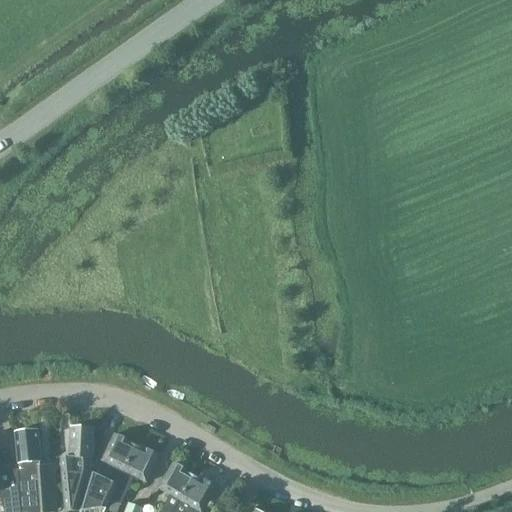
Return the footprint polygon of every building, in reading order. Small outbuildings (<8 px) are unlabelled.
[(71,428),(69,459),(60,459),(64,511),(69,511),(79,511),(90,474),(92,460),(93,429),(71,428)] [(43,511),(44,511),(56,510),(52,466),(41,467),(38,432),(15,433),(18,464),(22,464),(23,470),(19,471),(22,511),(43,511)] [(114,468),(108,482),(91,474),(79,511),(81,511),(102,509),(107,499),(111,501),(136,446),(114,435),(102,462),(114,468)] [(158,457),(136,446),(111,501),(120,505),(134,478),(146,483),(158,457)] [(159,490),(170,496),(161,511),(173,511),(194,476),(173,464),(159,490)] [(0,494),(4,511),(20,511),(17,470),(0,475),(0,473),(0,494)] [(202,511),(216,488),(194,476),(173,511),(202,511)]
